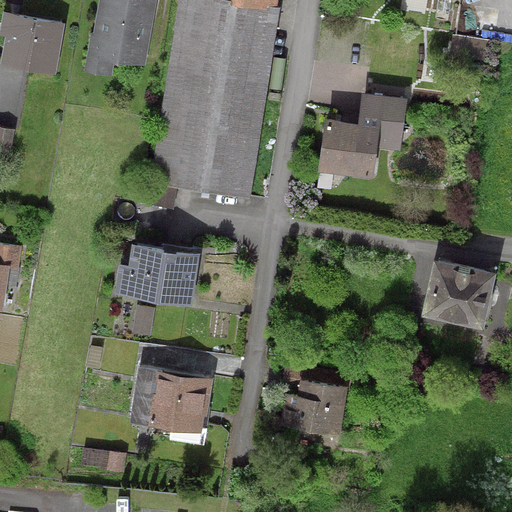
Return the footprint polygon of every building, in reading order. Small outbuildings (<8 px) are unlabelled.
[(143,15),(145,2),(132,0),(102,0),(94,51),(135,58),(139,36),(143,37),(147,15),(143,15)] [(179,0),(151,183),(246,197),(276,7),(269,6),(270,0),(179,0)] [(51,70),(59,24),(18,17),(15,33),(7,31),(2,61),(51,70)] [(492,39),(456,34),(452,56),(489,62),(492,39)] [(379,147),(399,150),(406,101),(362,95),(358,125),(325,121),(319,166),(321,166),(321,165),(368,171),(368,172),(376,173),(379,147)] [(0,153),(7,155),(11,130),(0,128),(0,153)] [(14,267),(17,247),(0,244),(0,287),(3,266),(14,267)] [(185,300),(192,254),(136,245),(132,268),(118,265),(114,289),(185,300)] [(489,303),(482,301),(488,273),(436,262),(426,309),(478,320),(478,318),(486,319),(489,303)] [(136,319),(133,332),(146,334),(148,321),(136,319)] [(345,375),(286,366),(282,392),(288,393),(283,423),(334,431),(345,375)] [(169,439),(202,445),(208,406),(203,405),(207,383),(160,376),(161,371),(140,368),(132,417),(171,423),(169,439)] [(103,452),(100,468),(120,471),(123,456),(103,452)]
